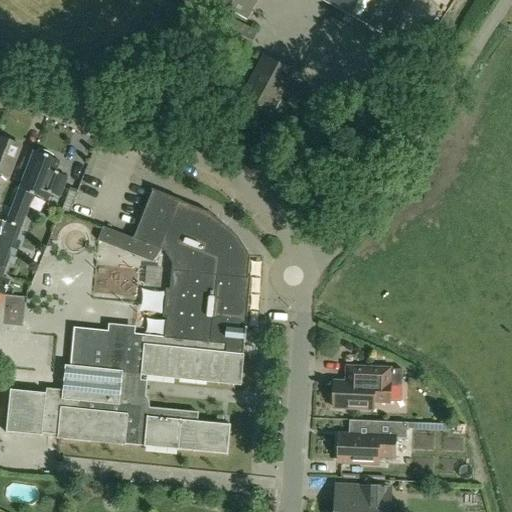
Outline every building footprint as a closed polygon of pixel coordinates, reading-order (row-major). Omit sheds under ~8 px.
[(380,32),(397,0),(333,0),(331,5),(380,32)] [(260,32),(233,19),(222,41),(249,54),(260,32)] [(293,73),(265,58),(242,99),(271,115),(293,73)] [(376,87),(327,93),(333,125),(381,117),(376,87)] [(0,138),(0,173),(10,177),(22,147),(0,138)] [(56,173),(60,162),(52,159),(53,156),(49,153),(45,152),(40,151),(39,154),(34,152),(7,223),(21,229),(34,195),(48,201),(51,194),(60,198),(68,178),(56,173)] [(241,386),(244,355),(252,278),(248,278),(251,257),(239,237),(225,226),(225,225),(216,218),(216,219),(208,213),(181,202),(181,201),(153,190),(133,239),(104,227),(98,241),(153,263),(163,251),(166,253),(174,265),(171,290),(167,290),(166,302),(165,306),(164,318),(168,319),(165,338),(127,334),(127,326),(109,325),(109,332),(74,328),(70,366),(65,366),(63,391),(47,389),(47,393),(10,390),(6,433),(42,437),(42,434),(58,435),(58,438),(124,445),(136,446),(144,447),(227,456),(230,426),(197,423),(198,413),(149,408),(149,403),(147,398),(144,395),(139,394),(141,376),(241,386)] [(0,241),(0,259),(8,263),(21,229),(7,223),(0,241)] [(8,263),(0,259),(0,293),(5,296),(10,281),(2,278),(8,263)] [(391,386),(402,386),(402,370),(369,368),(368,384),(334,382),(333,408),(373,410),(374,402),(390,403),(391,386)] [(373,422),(372,437),(339,436),(338,462),(378,463),(378,456),(394,456),(395,439),(406,439),(407,423),(373,422)] [(364,501),(336,500),(335,511),(382,511),(383,503),(389,503),(390,489),(358,488),(358,489),(365,489),(364,501)]
